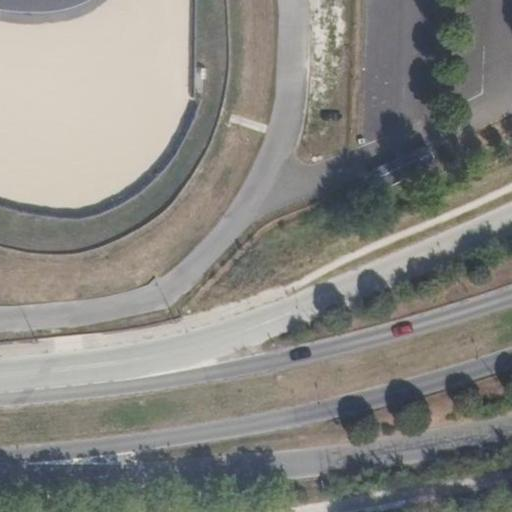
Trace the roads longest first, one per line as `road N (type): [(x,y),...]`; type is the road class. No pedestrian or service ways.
road 1 (secondary): [(511,213),(183,358),(0,390)]
road 2 (secondary): [(511,288),(262,359),(97,391),(0,395)]
road 3 (secondary): [(0,460),(340,408),(511,357)]
road 4 (secondary): [(0,477),(313,464),(511,427)]
